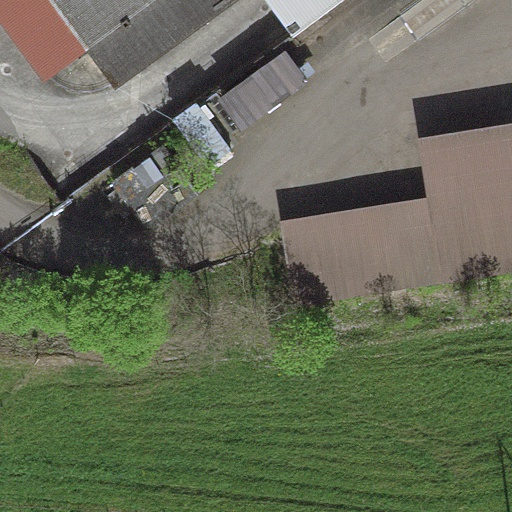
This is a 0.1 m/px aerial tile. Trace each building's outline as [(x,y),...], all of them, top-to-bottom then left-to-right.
[(46,0),(0,0),(0,24),(42,84),(85,54),(46,0)] [(46,0),(85,54),(109,86),(227,0),(267,0),(284,40),(339,0),(46,0)] [(216,98),(242,130),(309,80),(284,50),(216,98)] [(426,198),(280,221),(293,309),(511,275),(511,123),(417,138),(426,198)] [(150,193),(132,170),(110,187),(128,210),(150,193)]
